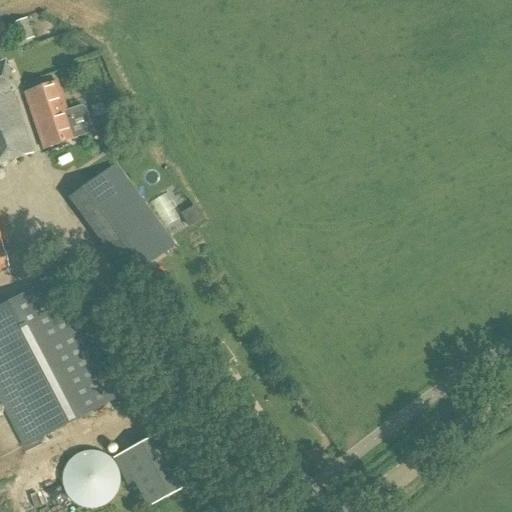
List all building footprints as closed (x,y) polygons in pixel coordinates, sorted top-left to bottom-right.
[(26,19),(13,24),(20,44),(34,39),(26,19)] [(0,165),(32,154),(11,93),(14,91),(4,63),(0,64),(0,165)] [(56,83),(24,93),(43,151),(75,140),(74,139),(89,134),(90,130),(84,110),(80,108),(66,113),(56,83)] [(67,200),(126,282),(175,246),(116,164),(67,200)] [(61,293),(7,321),(0,307),(0,400),(24,447),(117,398),(61,293)] [(214,367),(204,374),(210,382),(220,376),(214,367)] [(106,430),(123,421),(115,406),(98,415),(106,430)] [(147,509),(187,488),(159,435),(120,455),(147,509)] [(111,462),(109,460),(107,459),(105,458),(103,456),(100,455),(98,455),(96,454),(93,454),(91,454),(88,454),(86,454),(83,455),(81,455),(78,456),(76,458),(74,459),(72,460),(70,462),(69,464),(67,466),(66,468),(65,470),(64,473),(63,475),(62,477),(62,480),(62,482),(62,485),(62,487),(63,490),(64,492),(65,495),(66,497),(67,499),(69,501),(70,503),(72,504),(74,506),(76,507),(78,508),(81,509),(83,510),(86,511),(88,511),(91,511),(93,511),(96,511),(98,510),(100,509),(103,508),(105,507),(107,506),(109,504),(111,503),(113,501),(114,499),(115,497),(117,495),(117,492),(118,490),(119,487),(119,485),(119,482),(119,480),(119,477),(118,475),(117,473),(117,470),(115,468),(114,466),(113,464),(111,462)]
